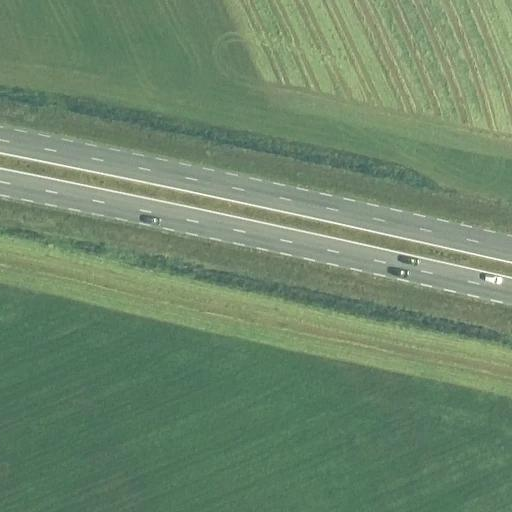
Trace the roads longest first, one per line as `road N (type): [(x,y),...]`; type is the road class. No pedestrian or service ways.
road 1 (primary): [(511,251),(0,142)]
road 2 (primary): [(0,183),(511,292)]
